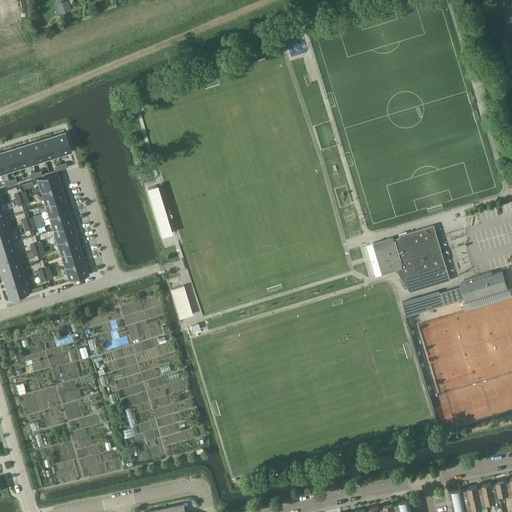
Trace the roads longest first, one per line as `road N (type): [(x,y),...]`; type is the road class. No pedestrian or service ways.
road 1 (residential): [(0,314),(116,279),(82,170)]
road 2 (residential): [(276,511),(424,480)]
